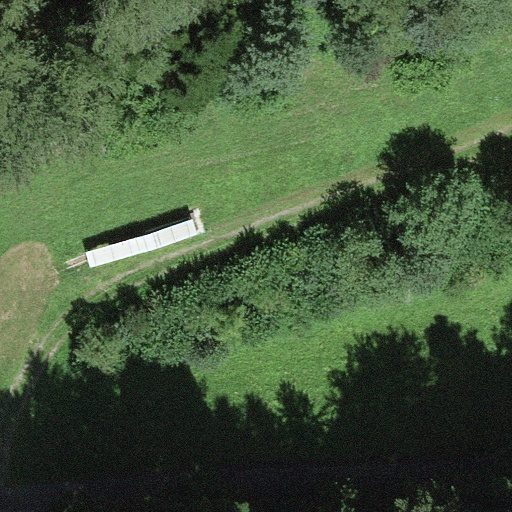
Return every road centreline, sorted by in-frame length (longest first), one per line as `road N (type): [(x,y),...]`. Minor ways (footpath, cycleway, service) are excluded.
road 1 (track): [(511,137),(92,304),(40,359),(21,403),(8,454),(9,511)]
road 2 (residential): [(0,500),(511,448)]
